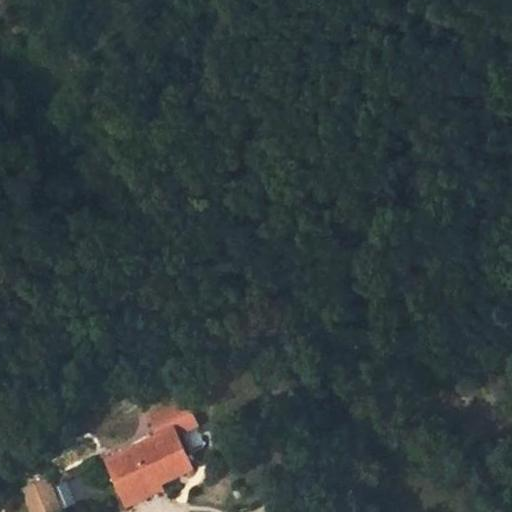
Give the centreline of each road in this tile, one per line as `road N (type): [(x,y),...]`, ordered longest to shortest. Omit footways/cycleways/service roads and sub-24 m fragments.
road 1 (track): [(466,386),(418,357),(375,347),(200,340),(0,388)]
road 2 (unclassified): [(511,216),(500,213),(469,245),(478,324),(511,462)]
road 3 (track): [(325,511),(362,427),(386,403),(429,385),(466,386),(496,398)]
